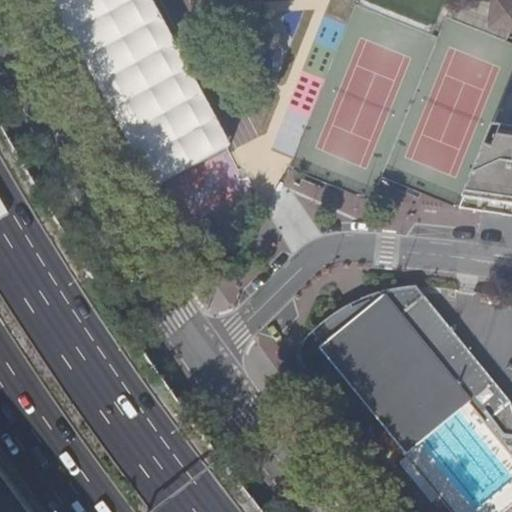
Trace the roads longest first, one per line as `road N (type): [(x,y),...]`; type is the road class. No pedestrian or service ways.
road 1 (residential): [(0,20),(73,161),(202,359)]
road 2 (residential): [(511,265),(387,248),(321,253),(202,359)]
road 3 (trunk): [(197,511),(0,230)]
road 4 (residential): [(202,359),(320,511)]
road 5 (trunk): [(0,384),(91,511)]
